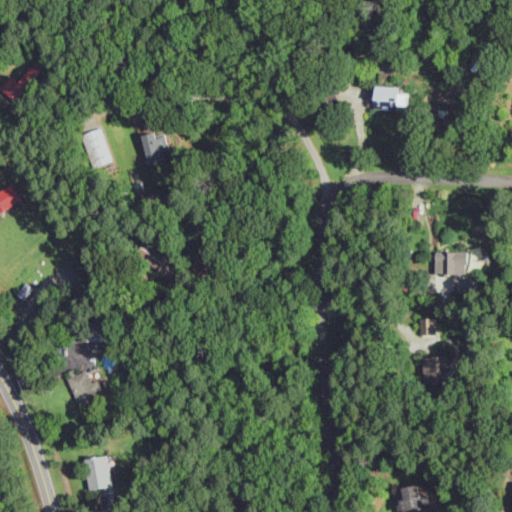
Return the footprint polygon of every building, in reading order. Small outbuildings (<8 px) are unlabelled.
[(1,87),(9,94),(15,100),(47,65),(40,58),(18,82),(12,76),(1,87)] [(400,109),(400,104),(410,105),(410,93),(401,93),(401,86),(378,86),(377,108),(400,109)] [(113,161),(106,128),(86,132),(93,165),(113,161)] [(164,150),(171,150),(169,132),(147,134),(151,164),(165,162),(164,150)] [(0,192),(0,212),(24,200),(15,184),(0,192)] [(138,251),(160,270),(171,257),(150,238),(138,251)] [(476,291),(476,274),(468,274),(469,251),(438,251),(438,275),(437,275),(437,290),(455,290),(455,291),(476,291)] [(18,293),(28,281),(35,286),(25,299),(18,293)] [(422,317),(423,335),(438,334),(438,317),(422,317)] [(96,321),(96,324),(122,324),(123,333),(116,333),(116,340),(58,341),(58,330),(67,330),(67,327),(75,327),(75,321),(96,321)] [(426,383),(459,382),(459,370),(451,370),(451,356),(426,356),(426,383)] [(70,378),(73,376),(70,369),(75,367),(78,373),(87,369),(93,381),(99,379),(103,388),(96,390),(101,401),(84,409),(70,378)] [(91,488),(104,486),(113,485),(108,453),(85,457),(91,488)]
